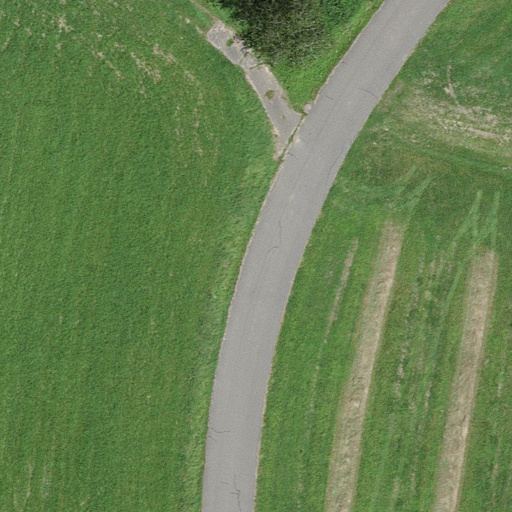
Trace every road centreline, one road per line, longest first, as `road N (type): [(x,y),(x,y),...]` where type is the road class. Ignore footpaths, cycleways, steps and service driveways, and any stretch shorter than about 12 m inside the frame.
road 1 (unclassified): [(231,511),(256,295),(320,143),(424,0)]
road 2 (track): [(171,0),(224,35),(276,108),(320,143)]
